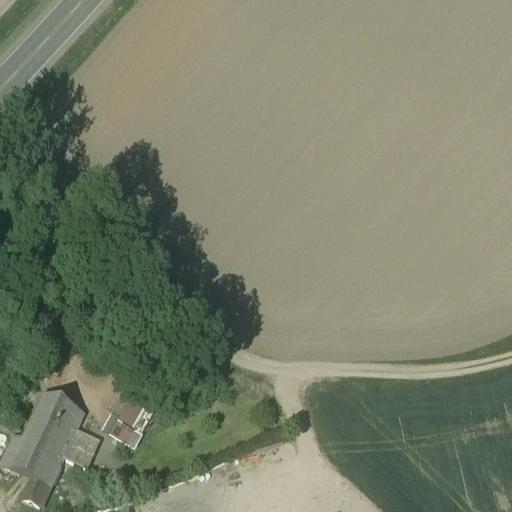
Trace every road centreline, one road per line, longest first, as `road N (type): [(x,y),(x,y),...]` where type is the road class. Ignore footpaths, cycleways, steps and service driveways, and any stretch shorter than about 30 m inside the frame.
road 1 (track): [(511,357),(436,376),(354,378),(271,371),(231,358),(197,335),(0,135)]
road 2 (secondary): [(83,0),(0,90)]
